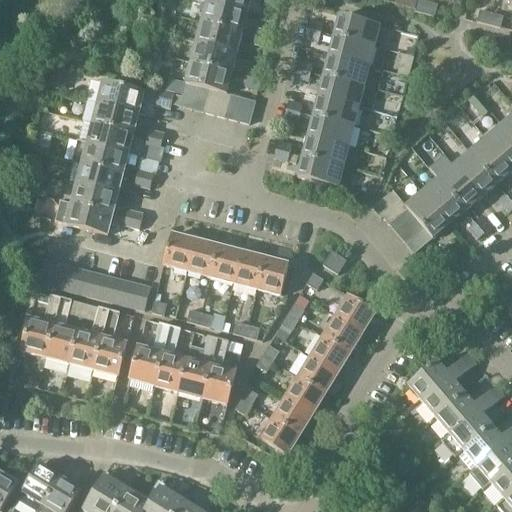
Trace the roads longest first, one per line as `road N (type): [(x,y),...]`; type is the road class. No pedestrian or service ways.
road 1 (residential): [(268,511),(207,474),(104,452),(0,442)]
road 2 (residential): [(250,195),(166,172),(144,264),(51,241)]
road 3 (residential): [(305,505),(340,448),(343,422),(412,309)]
road 4 (residential): [(412,309),(345,228),(250,195)]
road 5 (residential): [(250,195),(298,0)]
